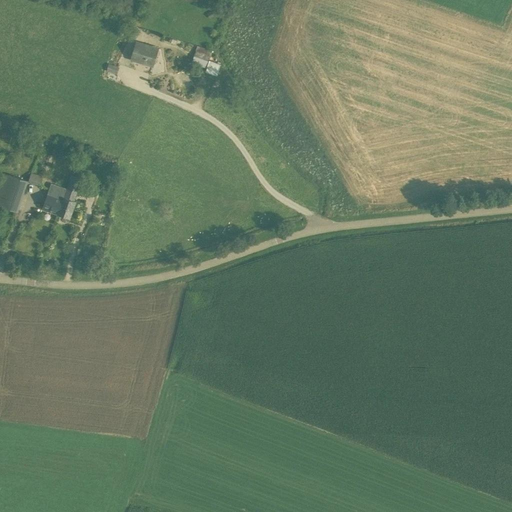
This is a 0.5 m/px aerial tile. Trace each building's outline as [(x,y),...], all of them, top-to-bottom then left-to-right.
[(136,42),(131,59),(153,66),(158,49),(136,42)] [(192,63),(206,67),(205,71),(217,76),(221,64),(210,60),(212,51),(197,46),(192,63)] [(28,181),(4,174),(0,184),(0,205),(19,212),(28,181)] [(38,175),(31,174),(28,182),(40,186),(43,176),(38,175)] [(71,174),(66,189),(65,189),(56,214),(57,214),(70,219),(75,202),(74,201),(82,178),(71,174)] [(43,209),(56,214),(65,189),(51,184),(43,209)]
